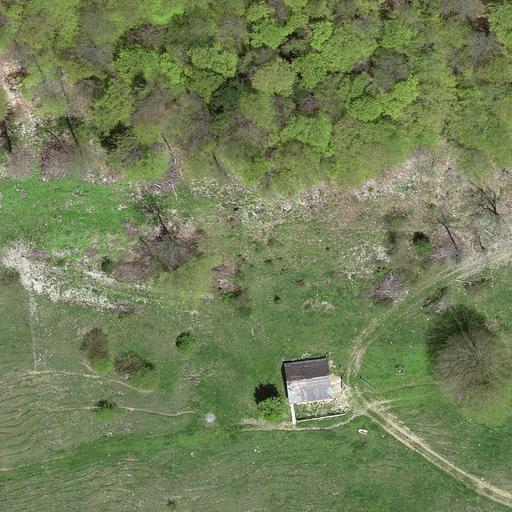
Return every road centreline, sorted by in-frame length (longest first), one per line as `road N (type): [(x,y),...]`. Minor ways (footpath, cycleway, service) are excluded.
road 1 (track): [(511,249),(444,278),(375,322),(353,357),(353,386),(399,437),(511,503)]
road 2 (track): [(365,399),(0,467)]
